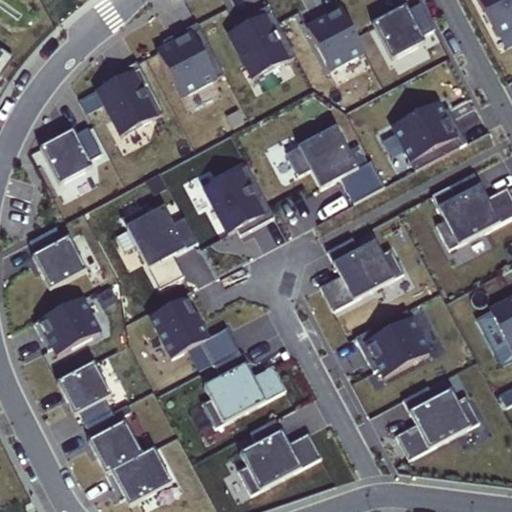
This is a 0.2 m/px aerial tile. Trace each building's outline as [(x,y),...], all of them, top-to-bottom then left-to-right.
[(511,30),(511,0),(477,0),(497,38),(511,30)] [(365,56),(340,8),(313,22),(316,27),(308,31),(331,74),(365,56)] [(409,15),(407,11),(374,28),(393,64),(426,46),(423,40),(436,33),(422,8),(409,15)] [(297,60),(269,9),(235,27),(238,33),(229,38),(253,83),(297,60)] [(225,78),(198,26),(164,45),(167,51),(158,56),(182,101),(225,78)] [(164,117),(138,67),(104,85),(107,91),(98,95),(121,140),(164,117)] [(416,174),(468,146),(449,112),(443,116),(438,107),(393,131),(416,174)] [(287,157),(299,180),(311,174),(321,193),(341,182),(354,207),(385,190),(372,164),(358,172),(336,131),(287,157)] [(76,139),(74,135),(41,152),(60,189),(93,171),(90,165),(103,158),(89,132),(76,139)] [(241,239),(276,220),(248,169),(205,192),(229,238),(238,233),(241,239)] [(475,177),(450,191),(457,202),(440,211),(447,224),(438,229),(454,258),(511,226),(511,196),(509,190),(489,201),(475,177)] [(199,246),(186,222),(174,228),(165,211),(152,218),(147,209),(122,222),(161,293),(186,279),(174,259),(199,246)] [(37,258),(33,260),(50,293),(87,274),(69,241),(63,244),(56,231),(30,245),(37,258)] [(360,253),(353,241),(328,255),(341,279),(321,290),(337,319),(408,281),(392,252),(383,257),(376,244),(360,253)] [(216,368),(240,356),(227,331),(208,342),(187,301),(152,320),(174,361),(202,346),(215,369),(216,368)] [(82,302),(34,327),(48,354),(53,351),(58,359),(100,336),(82,302)] [(511,353),(511,308),(493,319),(511,353)] [(407,313),(356,341),(375,375),(381,371),(386,380),(431,356),(407,313)] [(240,356),(216,368),(222,380),(205,390),(211,403),(203,407),(216,432),(287,394),(274,369),(253,380),(240,356)] [(57,386),(75,419),(79,417),(86,430),(112,416),(105,403),(111,400),(93,367),(57,386)] [(435,402),(429,390),(404,403),(417,428),(396,439),(412,468),(483,430),(468,401),(459,406),(452,393),(435,402)] [(92,443),(89,445),(106,478),(143,459),(125,425),(119,428),(112,416),(86,430),(92,443)] [(276,423),(250,436),(257,448),(240,457),(247,470),(238,474),(251,499),(322,461),(309,436),(289,447),(276,423)] [(143,459),(106,478),(120,504),(125,501),(130,509),(172,487),(154,453),(143,459)]
